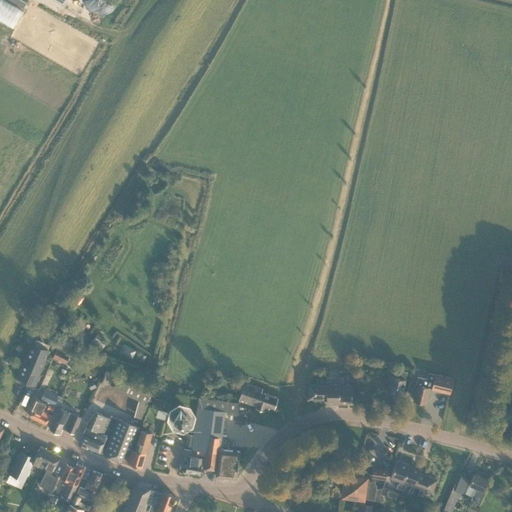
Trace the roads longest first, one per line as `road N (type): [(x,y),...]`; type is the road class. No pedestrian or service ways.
road 1 (tertiary): [(511,457),(336,411),(287,428),(242,487),(231,490)]
road 2 (tertiary): [(194,483),(122,469),(0,413)]
